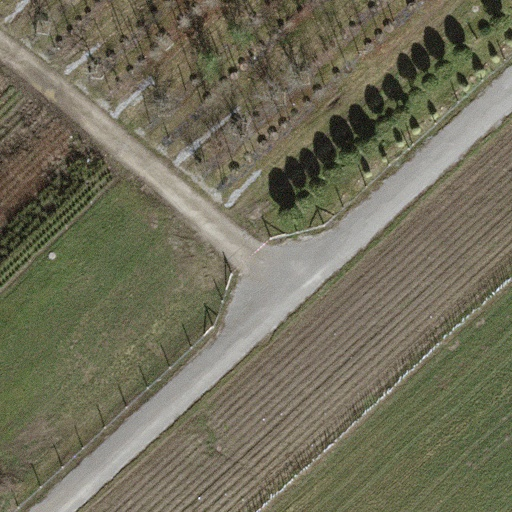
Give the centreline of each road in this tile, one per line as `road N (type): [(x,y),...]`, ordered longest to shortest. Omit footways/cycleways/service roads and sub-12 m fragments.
road 1 (track): [(52,511),(511,86)]
road 2 (track): [(0,42),(294,285)]
